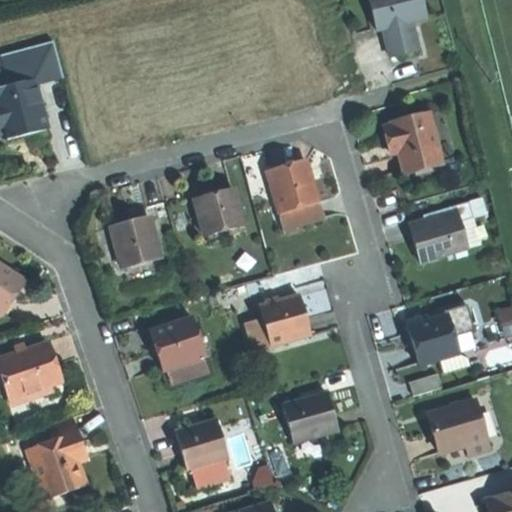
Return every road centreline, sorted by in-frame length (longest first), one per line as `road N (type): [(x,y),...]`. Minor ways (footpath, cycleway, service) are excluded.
road 1 (residential): [(355,511),(383,484),(387,447),(351,307),(373,265),(335,131),(317,114),(56,188),(32,217)]
road 2 (residential): [(155,511),(67,252),(32,217)]
